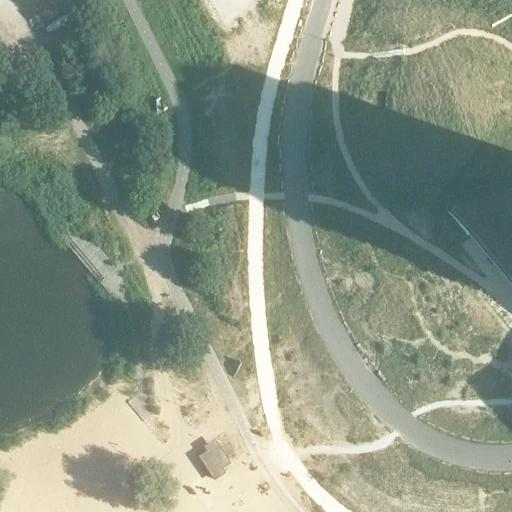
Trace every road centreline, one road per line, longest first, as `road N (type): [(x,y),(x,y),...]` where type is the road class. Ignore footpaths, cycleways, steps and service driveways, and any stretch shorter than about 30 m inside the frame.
road 1 (residential): [(511,457),(440,451),(404,427),(359,381),(324,318),(300,244),(295,197),(296,92),(321,0)]
road 2 (unknown): [(163,272),(183,128),(126,0)]
road 3 (track): [(57,72),(98,163),(163,272)]
